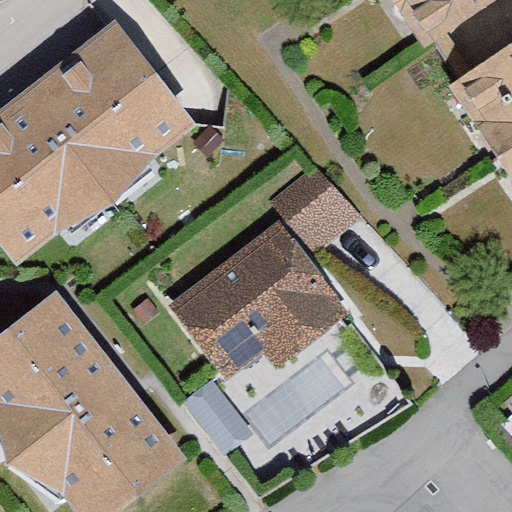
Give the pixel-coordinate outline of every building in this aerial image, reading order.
[(471,0),(372,0),(403,46),(471,0)] [(119,27),(0,120),(0,240),(21,267),(199,129),(119,27)] [(511,35),(440,83),(491,160),(511,192),(511,35)] [(318,161),(279,202),(328,249),(367,208),(318,161)] [(343,316),(272,217),(157,300),(211,375),(254,344),(271,367),(343,316)] [(60,291),(0,338),(0,416),(77,511),(138,511),(199,463),(60,291)]
